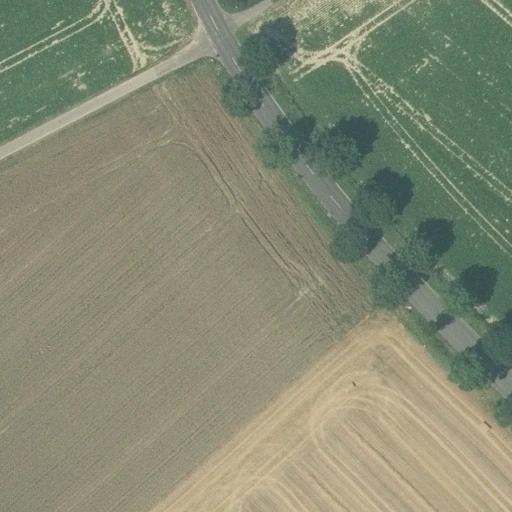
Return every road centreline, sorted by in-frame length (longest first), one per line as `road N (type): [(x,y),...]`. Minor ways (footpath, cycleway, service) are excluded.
road 1 (tertiary): [(199,0),(283,142),(341,216),(511,391)]
road 2 (track): [(217,36),(0,155)]
